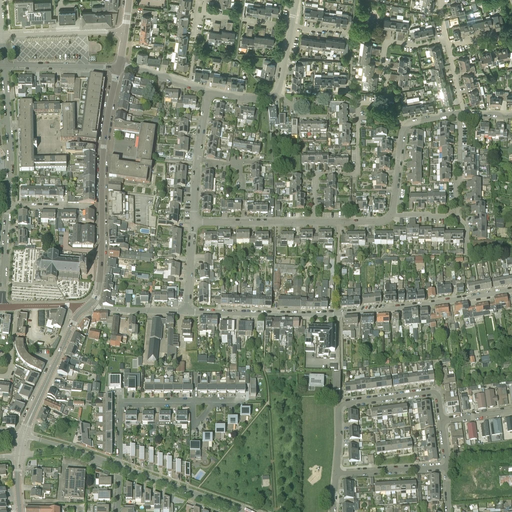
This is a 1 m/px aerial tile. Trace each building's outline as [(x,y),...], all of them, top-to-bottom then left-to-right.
[(56,22),(56,18),(51,18),(51,9),(51,8),(51,2),(33,3),(32,0),(28,0),(14,0),(15,6),(18,6),(18,20),(25,19),(25,25),(30,25),(30,24),(56,22)] [(451,10),(459,8),(463,7),(462,2),(458,3),(457,0),(456,0),(451,1),(452,4),(449,5),(451,10)] [(109,8),(109,9),(117,9),(118,1),(109,1),(105,1),(105,7),(92,7),(92,12),(101,12),(101,13),(108,13),(109,8)] [(258,16),(259,7),(260,4),(253,3),(253,6),(252,15),(258,16)] [(177,14),(184,15),(184,12),(189,13),(189,6),(181,5),(179,5),(177,14)] [(245,14),(252,15),(253,6),(247,5),(244,5),(243,12),(246,12),(245,14)] [(278,11),(280,12),(281,5),(278,5),(278,7),(272,6),(271,15),(277,16),(278,11)] [(420,11),(423,12),(432,13),(433,7),(422,5),(421,5),(420,11)] [(59,10),(59,13),(59,22),(75,22),(75,18),(78,17),(78,7),(76,8),(76,7),(74,7),(74,10),(59,10)] [(455,17),(461,15),(460,12),(459,8),(451,10),(452,14),(454,14),(455,17)] [(141,22),(153,23),(154,18),(157,19),(157,16),(152,15),(152,13),(151,13),(152,10),(143,9),(141,22)] [(101,26),(111,26),(115,25),(117,12),(108,13),(101,13),(101,12),(92,12),(91,12),(81,12),(81,27),(91,26),(101,26)] [(346,26),(347,23),(350,23),(351,15),(348,15),(348,14),(342,13),(342,14),(340,25),(346,26)] [(178,23),(187,25),(188,18),(183,18),(184,15),(177,14),(177,17),(176,16),(175,23),(178,23)] [(491,22),(491,25),(492,28),(495,27),(495,29),(500,28),(500,26),(503,25),(501,15),(498,16),(498,20),(493,21),(491,22)] [(391,29),(395,29),(396,18),(390,17),(390,20),(388,32),(390,33),(391,29)] [(489,25),(491,25),(491,22),(490,19),(487,19),(482,20),(484,29),(489,28),(489,25)] [(479,30),(484,29),(482,20),(477,21),(477,22),(475,22),(476,28),(479,28),(479,30)] [(402,22),(400,34),(403,34),(403,30),(407,31),(408,23),(402,22)] [(473,29),(476,28),(475,22),(472,23),(467,24),(469,32),(474,31),(473,29)] [(177,32),(185,33),(186,31),(187,25),(178,23),(177,32)] [(464,33),(469,32),(467,24),(462,25),(460,26),(461,32),(464,31),(464,33)] [(451,27),(452,30),(454,39),(459,38),(459,35),(462,35),(461,32),(460,26),(451,27)] [(421,38),(419,30),(419,27),(412,28),(412,29),(409,29),(410,33),(413,32),(415,40),(421,38)] [(421,38),(427,37),(426,29),(419,30),(421,38)] [(178,42),(186,43),(187,37),(185,37),(185,33),(177,32),(176,35),(179,36),(178,42)] [(144,43),(151,43),(151,40),(148,40),(148,36),(140,34),(139,41),(144,42),(144,43)] [(84,39),(89,54),(93,52),(88,38),(84,39)] [(362,49),(374,51),(375,49),(371,48),(371,44),(363,43),(362,49)] [(432,55),(440,54),(439,47),(434,48),(434,46),(427,47),(428,50),(429,50),(430,51),(429,52),(430,55),(431,56),(432,55)] [(504,63),(503,59),(501,50),(496,51),(497,56),(494,57),(496,65),(504,63)] [(174,61),(185,62),(186,56),(183,56),(184,53),(175,52),(174,61)] [(491,66),(496,65),(494,57),(492,58),(490,52),(485,54),(487,63),(491,62),(491,66)] [(147,58),(147,54),(138,53),(137,60),(146,61),(146,63),(149,63),(149,65),(160,66),(161,59),(147,58)] [(459,65),(468,63),(468,59),(471,58),(470,53),(462,55),(463,58),(458,59),(459,65)] [(484,64),(487,63),(485,54),(479,55),(481,60),(478,61),(480,68),(484,67),(484,64)] [(366,62),(373,63),(373,61),(369,60),(370,56),(362,55),(359,55),(359,61),(361,62),(363,62),(365,63),(366,62)] [(394,64),(406,66),(407,60),(409,60),(409,57),(403,56),(402,59),(399,59),(399,62),(394,61),(394,64)] [(265,70),(273,72),(274,65),(270,64),(271,61),(264,60),(263,63),(266,64),(265,70)] [(295,69),(306,70),(307,64),(308,64),(308,61),(298,60),(298,63),(295,63),(295,69)] [(175,68),(178,68),(187,69),(188,63),(185,62),(174,61),(176,62),(175,68)] [(365,69),(377,70),(377,68),(373,67),(374,63),(373,63),(366,62),(365,63),(363,62),(362,68),(365,68),(365,69)] [(467,72),(475,70),(474,65),(469,66),(468,63),(459,65),(460,70),(466,69),(467,72)] [(403,71),(405,72),(406,66),(394,64),(394,67),(398,67),(397,71),(400,72),(403,72),(403,71)] [(434,74),(442,72),(441,67),(438,67),(435,67),(433,68),(430,69),(431,75),(434,74)] [(194,79),(200,80),(201,71),(195,70),(196,68),(193,68),(192,74),(194,75),(194,79)] [(261,75),(260,79),(267,80),(268,77),(272,78),(273,72),(265,70),(264,76),(261,75)] [(464,81),(473,79),(472,75),(476,75),(475,70),(467,72),(468,74),(462,76),(464,81)] [(207,78),(210,79),(211,72),(208,72),(201,71),(200,80),(207,81),(207,78)] [(212,84),(218,85),(220,76),(213,75),(214,73),(211,72),(210,79),(212,79),(212,84)] [(346,81),(348,81),(349,74),(346,74),(346,75),(339,74),(339,77),(339,85),(345,86),(346,81)] [(43,86),(47,86),(47,76),(43,76),(43,77),(40,77),(40,86),(40,87),(35,87),(35,95),(41,95),(41,89),(43,89),(43,86)] [(102,81),(103,81),(103,78),(90,76),(90,81),(89,89),(83,142),(96,144),(99,122),(99,120),(100,114),(104,89),(105,81),(102,81)] [(225,83),(228,83),(229,77),(226,76),(225,77),(220,76),(218,85),(225,85),(225,83)] [(131,85),(152,89),(153,82),(124,77),(122,84),(131,85)] [(230,88),(236,89),(237,81),(231,80),(232,77),(229,77),(228,83),(231,84),(230,88)] [(409,89),(409,85),(410,79),(395,77),(394,79),(399,80),(398,84),(399,84),(399,88),(401,88),(401,91),(409,89)] [(35,87),(32,87),(32,78),(25,78),(25,87),(29,87),(31,87),(31,95),(35,95),(35,87)] [(243,86),(246,86),(247,79),(244,79),(244,81),(237,81),(236,89),(243,90),(243,86)] [(435,87),(439,86),(444,85),(444,84),(445,84),(443,79),(435,80),(433,81),(434,87),(435,87)] [(472,88),(479,86),(478,81),(474,82),(473,79),(464,81),(465,86),(471,85),(472,88)] [(95,149),(88,148),(82,147),(79,147),(79,144),(79,142),(83,142),(89,89),(90,81),(74,81),(74,87),(74,95),(67,95),(67,105),(60,105),(60,104),(32,105),(32,103),(18,103),(19,137),(19,172),(34,172),(34,170),(66,169),(66,158),(33,158),(34,165),(32,165),(31,110),(32,110),(32,116),(60,115),(60,142),(74,141),(77,141),(77,144),(77,146),(74,146),(66,146),(66,154),(76,154),(84,154),(95,154),(95,149)] [(302,92),(302,89),(302,85),(300,85),(300,82),(292,82),(291,88),(296,89),(296,92),(302,92)] [(442,92),(450,90),(448,83),(445,84),(444,84),(444,85),(439,86),(439,89),(441,88),(442,92)] [(121,90),(143,94),(144,91),(131,89),(131,85),(122,84),(121,90)] [(468,97),(478,95),(481,95),(479,86),(472,88),(472,91),(467,92),(468,97)] [(503,100),(503,92),(503,91),(495,91),(495,97),(494,107),(500,107),(500,100),(503,100)] [(505,105),(511,106),(511,96),(508,96),(508,92),(503,92),(503,100),(506,100),(505,105)] [(489,107),(494,107),(495,97),(491,97),(491,94),(486,93),(486,101),(489,101),(489,107)] [(476,105),(483,103),(482,98),(479,99),(478,95),(468,97),(470,103),(475,102),(476,105)] [(443,107),(449,106),(448,103),(453,102),(451,96),(443,98),(441,98),(443,107)] [(118,103),(135,106),(136,100),(129,98),(120,97),(118,103)] [(183,106),(189,107),(189,98),(183,98),(183,102),(180,102),(179,109),(183,109),(183,106)] [(127,110),(128,110),(143,112),(144,108),(135,106),(118,103),(117,111),(127,113),(127,110)] [(214,111),(223,113),(230,114),(231,110),(228,109),(228,107),(224,106),(215,105),(214,111)] [(241,112),(238,111),(237,118),(236,120),(242,121),(243,117),(247,117),(248,109),(241,108),(241,112)] [(275,126),(279,126),(279,116),(276,116),(275,108),(273,109),(273,110),(268,110),(269,120),(275,120),(275,126)] [(256,122),(256,121),(257,114),(255,114),(254,114),(255,110),(253,110),(248,109),(247,117),(246,121),(253,122),(256,122)] [(224,120),(222,120),(223,113),(214,111),(213,118),(217,119),(216,121),(223,123),(224,120)] [(115,123),(130,125),(131,119),(128,118),(128,116),(116,114),(115,123)] [(288,126),(288,124),(288,119),(285,119),(285,116),(279,116),(279,126),(288,126)] [(179,127),(187,128),(188,122),(190,122),(190,119),(184,119),(180,119),(180,121),(179,121),(179,127)] [(211,131),(220,132),(222,133),(222,129),(224,129),(225,126),(227,127),(227,126),(229,127),(229,124),(223,123),(216,121),(216,125),(212,124),(211,131)] [(297,133),(297,124),(297,122),(291,122),(291,124),(288,124),(288,126),(288,135),(291,135),(291,136),(297,136),(297,133)] [(157,129),(130,125),(115,123),(114,131),(139,134),(135,163),(140,164),(140,167),(118,164),(119,159),(110,158),(109,178),(111,178),(110,184),(121,185),(120,185),(120,184),(123,184),(123,180),(149,183),(157,129)] [(300,134),(307,134),(306,124),(303,124),(303,123),(300,123),(300,124),(297,124),(297,133),(300,133),(300,134)] [(480,137),(484,137),(484,125),(480,125),(480,131),(476,131),(476,138),(480,138),(480,137)] [(506,134),(506,132),(503,132),(503,126),(499,126),(499,138),(502,138),(502,139),(506,139),(510,139),(510,135),(506,134)] [(177,137),(184,137),(184,134),(187,135),(187,128),(179,127),(179,128),(175,127),(174,137),(177,137)] [(413,138),(422,138),(422,133),(424,133),(424,130),(419,130),(419,133),(413,133),(413,135),(411,135),(411,139),(413,139),(413,138)] [(210,138),(219,139),(220,132),(211,131),(210,138)] [(374,140),(380,140),(380,137),(386,137),(386,131),(376,131),(376,137),(374,137),(374,140)] [(179,146),(188,147),(188,140),(183,140),(184,137),(177,137),(177,140),(179,140),(179,146)] [(208,144),(220,146),(220,142),(220,139),(219,139),(210,138),(209,137),(208,144)] [(232,151),(239,152),(240,144),(237,143),(237,140),(234,140),(232,151)] [(253,146),(252,154),(259,155),(260,144),(255,143),(254,146),(253,146)] [(179,158),(179,156),(182,156),(183,153),(187,153),(188,147),(179,146),(179,152),(176,152),(176,153),(174,152),(174,155),(175,155),(175,157),(176,157),(176,158),(179,158)] [(376,157),(383,156),(383,153),(391,153),(391,148),(381,148),(376,148),(376,157)] [(206,158),(214,159),(214,160),(216,160),(216,159),(217,159),(218,153),(216,152),(207,151),(206,158)] [(379,165),(389,165),(389,160),(383,160),(383,156),(376,157),(377,160),(379,160),(379,165)] [(175,174),(186,174),(186,168),(182,168),(182,165),(175,164),(175,167),(175,168),(175,174)] [(251,174),(259,174),(259,167),(262,167),(262,164),(254,164),(254,167),(251,167),(251,174)] [(373,173),(380,173),(382,173),(382,170),(389,170),(389,165),(379,165),(375,165),(375,170),(373,170),(373,173)] [(371,182),(376,182),(386,182),(386,176),(380,176),(380,173),(373,173),(371,173),(371,182)] [(173,189),(180,190),(180,187),(185,187),(185,181),(174,180),(173,189)] [(373,190),(380,190),(380,187),(386,187),(386,182),(376,182),(376,187),(373,187),(373,190)] [(108,191),(120,192),(121,185),(110,184),(109,184),(108,191)] [(28,197),(35,198),(35,189),(29,188),(29,185),(27,185),(27,189),(28,189),(28,197)] [(42,198),(49,198),(49,189),(43,189),(43,185),(41,185),(41,189),(42,189),(42,198)] [(63,198),(63,194),(63,189),(60,189),(60,185),(58,185),(56,185),(55,185),(55,189),(56,189),(56,198),(63,198)] [(206,196),(213,196),(214,196),(214,193),(212,193),(212,186),(203,185),(203,192),(206,193),(206,196)] [(172,198),(181,199),(181,192),(180,192),(180,190),(173,189),(173,192),(172,198)] [(127,224),(133,225),(133,212),(133,205),(133,197),(125,196),(108,194),(108,199),(108,210),(108,221),(123,222),(123,223),(127,224)] [(202,205),(210,206),(211,199),(213,199),(213,196),(206,196),(206,199),(203,198),(202,205)] [(356,211),(361,211),(361,200),(356,200),(356,198),(352,198),(352,205),(356,205),(356,211)] [(366,205),(369,205),(370,198),(366,198),(366,200),(361,200),(361,211),(366,211),(366,205)] [(372,212),(378,212),(378,202),(373,202),(373,198),(370,198),(369,205),(372,205),(372,212)] [(267,208),(274,208),(274,199),(270,199),(268,199),(267,199),(267,201),(264,201),(264,205),(260,205),(260,213),(267,213),(267,208)] [(227,212),(234,212),(234,203),(231,203),(231,201),(224,201),(224,208),(227,208),(227,212)] [(241,208),(244,208),(244,201),(241,201),(241,203),(234,203),(234,212),(241,212),(241,208)] [(247,214),(254,214),(254,205),(247,205),(247,201),(244,201),(244,208),(247,208),(247,214)] [(41,221),(48,221),(48,212),(41,212),(41,219),(38,219),(37,226),(41,226),(41,221)] [(55,225),(58,225),(58,218),(55,218),(55,212),(48,212),(48,221),(55,221),(55,225)] [(61,221),(68,221),(68,212),(61,212),(61,218),(58,218),(58,225),(61,225),(61,221)] [(79,224),(79,217),(76,217),(76,212),(68,212),(68,221),(68,224),(79,224)] [(79,217),(79,224),(82,224),(94,224),(94,212),(79,212),(79,217)] [(158,225),(165,226),(172,226),(172,223),(177,224),(177,217),(169,217),(168,220),(167,220),(167,221),(158,221),(158,225)] [(31,226),(27,226),(27,219),(18,219),(18,226),(24,226),(24,229),(31,229),(31,226)] [(116,231),(120,231),(126,232),(127,224),(123,223),(123,222),(108,221),(108,227),(109,227),(116,227),(116,231)] [(73,228),(73,246),(82,246),(94,247),(94,235),(95,235),(95,233),(94,232),(95,231),(95,229),(94,228),(82,228),(79,228),(73,228)] [(172,237),(181,238),(181,231),(177,231),(177,228),(170,228),(170,231),(172,231),(172,237)] [(18,239),(27,239),(27,232),(31,232),(31,229),(24,229),(24,232),(18,232),(18,239)] [(230,242),(233,242),(233,236),(230,236),(230,232),(223,232),(223,241),(230,241),(230,242)] [(236,241),(243,241),(243,232),(236,232),(236,236),(233,236),(233,242),(236,242),(236,241)] [(249,244),(252,244),(252,237),(249,237),(249,232),(243,232),(243,241),(249,241),(249,244)] [(299,241),(306,241),(306,232),(299,232),(299,237),(296,237),(296,244),(296,245),(299,245),(299,244),(299,241)] [(312,242),(315,242),(315,235),(312,235),(312,232),(306,232),(306,241),(312,241),(312,242)] [(318,241),(325,241),(325,232),(318,232),(318,235),(315,235),(315,242),(318,242),(318,241)] [(374,237),(371,237),(371,244),(372,244),(374,244),(374,242),(380,242),(380,233),(374,233),(374,237)] [(255,246),(261,246),(261,234),(255,234),(255,237),(252,237),(252,244),(255,244),(255,246)] [(268,244),(271,244),(271,237),(268,237),(268,234),(261,234),(261,246),(268,246),(268,244)] [(280,245),(287,245),(287,234),(280,234),(280,237),(277,237),(277,244),(280,244),(280,245)] [(293,244),(296,244),(296,237),(293,237),(293,234),(287,234),(287,245),(293,245),(293,244)] [(341,245),(352,244),(352,234),(345,234),(345,237),(341,237),(341,245)] [(364,244),(367,244),(367,237),(364,237),(364,234),(358,234),(358,242),(364,242),(364,244)] [(24,250),(31,250),(31,246),(27,246),(27,239),(18,239),(18,246),(24,246),(24,250)] [(116,247),(119,247),(119,250),(128,251),(128,247),(126,247),(126,243),(123,242),(123,239),(115,239),(116,247)] [(168,256),(168,259),(175,259),(175,256),(179,257),(180,250),(171,249),(169,249),(169,256),(168,256)] [(109,250),(108,258),(136,261),(140,262),(150,263),(151,259),(152,259),(153,255),(149,254),(146,254),(141,253),(141,254),(125,252),(123,251),(109,250)] [(56,280),(61,280),(61,281),(62,281),(62,280),(63,281),(65,282),(66,281),(67,281),(66,281),(67,281),(68,281),(68,282),(71,282),(71,281),(72,281),(72,282),(73,282),(73,281),(78,282),(79,282),(79,281),(78,281),(78,280),(80,280),(80,277),(79,277),(80,277),(79,276),(79,275),(79,274),(85,274),(86,275),(86,274),(86,268),(87,267),(87,266),(86,267),(82,267),(82,265),(81,265),(81,261),(80,261),(80,260),(80,259),(79,259),(74,259),(74,258),(74,259),(73,259),(73,258),(70,258),(69,258),(68,258),(67,258),(67,257),(64,257),(64,258),(63,258),(63,257),(63,258),(57,257),(57,256),(58,256),(57,256),(57,255),(57,254),(57,255),(49,255),(49,254),(48,254),(43,254),(43,256),(42,256),(42,257),(41,257),(38,257),(38,263),(37,263),(38,263),(37,265),(36,265),(35,265),(36,266),(36,268),(35,268),(35,269),(36,269),(37,271),(37,272),(37,273),(36,273),(35,282),(41,282),(46,282),(47,282),(47,281),(55,282),(55,283),(55,282),(56,282),(56,281),(56,280)] [(126,265),(116,264),(116,262),(109,261),(108,261),(107,270),(115,270),(124,271),(125,272),(126,265)] [(170,271),(179,272),(180,265),(175,265),(175,262),(165,261),(164,264),(168,265),(171,265),(170,271)] [(200,274),(212,273),(212,271),(212,267),(213,267),(213,264),(211,264),(205,264),(205,267),(200,267),(200,274)] [(115,280),(117,280),(121,280),(121,277),(123,277),(124,271),(115,270),(107,270),(105,278),(112,278),(115,279),(115,280)] [(167,277),(167,280),(174,281),(174,278),(179,278),(179,272),(170,271),(170,277),(167,277)] [(203,283),(210,283),(210,280),(209,280),(209,277),(210,277),(213,277),(213,273),(212,273),(200,274),(200,280),(203,280),(203,283)] [(119,287),(111,286),(111,284),(112,278),(105,278),(104,283),(103,294),(116,294),(118,295),(118,289),(119,289),(119,287)] [(424,301),(423,291),(419,292),(419,290),(418,290),(418,281),(415,281),(415,292),(416,301),(424,301)] [(443,296),(451,295),(450,287),(455,287),(455,286),(455,281),(452,281),(452,284),(443,284),(443,285),(443,296)] [(198,292),(208,292),(208,286),(210,286),(210,283),(203,283),(203,286),(198,286),(198,292)] [(426,291),(427,291),(428,298),(434,297),(434,290),(430,290),(429,286),(429,284),(425,284),(426,291)] [(405,302),(416,301),(415,292),(413,292),(413,290),(406,291),(406,289),(407,289),(407,285),(405,285),(405,302)] [(154,302),(160,303),(161,294),(161,291),(154,291),(155,287),(152,287),(151,295),(151,298),(154,298),(154,302)] [(301,288),(301,287),(294,287),(293,294),(294,294),(294,298),(278,298),(278,309),(300,309),(301,288)] [(313,309),(320,310),(322,287),(318,287),(317,289),(317,296),(315,298),(315,301),(314,301),(313,309)] [(167,292),(167,300),(173,300),(173,298),(176,298),(176,291),(173,291),(173,292),(167,292)] [(112,307),(113,303),(110,302),(110,301),(110,300),(110,297),(116,298),(116,294),(103,294),(102,306),(112,307)] [(151,298),(151,295),(140,294),(140,300),(140,304),(148,304),(148,302),(151,302),(151,298)] [(506,308),(510,307),(508,299),(507,299),(506,296),(500,297),(501,305),(505,304),(506,308)] [(495,306),(501,305),(500,297),(493,298),(494,303),(491,304),(492,308),(492,311),(496,310),(495,306)] [(474,325),(472,314),(471,308),(468,308),(467,303),(460,304),(462,312),(463,318),(468,317),(470,326),(474,325)] [(458,313),(462,312),(460,304),(454,305),(455,312),(454,312),(454,316),(458,316),(458,313)] [(488,309),(492,308),(491,304),(487,305),(487,304),(481,305),(482,313),(489,312),(488,309)] [(476,314),(482,313),(481,305),(475,306),(475,307),(471,308),(472,314),(476,314)] [(446,318),(451,317),(450,313),(448,313),(447,306),(441,307),(442,318),(446,318)] [(430,317),(430,321),(442,319),(442,318),(441,307),(435,308),(436,315),(430,316),(430,317)] [(54,327),(60,329),(65,313),(58,310),(58,311),(49,311),(50,321),(52,322),(51,326),(54,327)] [(425,325),(429,325),(429,324),(430,324),(430,321),(430,317),(427,318),(427,310),(419,310),(420,318),(424,318),(425,325)] [(407,327),(409,327),(412,327),(412,323),(411,311),(402,312),(403,321),(403,323),(406,323),(407,327)] [(107,327),(112,327),(113,318),(107,318),(107,313),(99,313),(99,322),(102,322),(102,326),(107,325),(107,327)] [(26,330),(23,330),(23,321),(27,322),(27,316),(18,315),(16,336),(22,336),(25,337),(26,330)] [(9,336),(10,318),(4,317),(4,322),(1,322),(1,325),(4,325),(3,335),(9,336)] [(152,320),(150,340),(160,341),(161,341),(162,325),(165,325),(165,326),(166,326),(166,330),(168,330),(166,360),(176,360),(176,348),(173,348),(173,336),(173,330),(174,317),(166,317),(166,321),(152,320)] [(118,318),(113,318),(112,327),(110,341),(120,344),(125,345),(127,338),(117,335),(118,318)] [(342,333),(350,332),(350,318),(344,318),(344,325),(342,325),(342,333)] [(276,341),(279,341),(279,320),(271,320),(271,330),(273,330),(273,335),(276,335),(276,341)] [(74,335),(81,337),(82,333),(81,333),(84,329),(84,330),(85,330),(84,335),(86,336),(89,322),(84,321),(74,335)] [(302,334),(305,334),(305,332),(305,328),(301,328),(301,321),(300,321),(293,321),(292,329),(298,329),(298,333),(299,334),(302,334)] [(182,322),(182,331),(182,335),(182,338),(184,338),(184,340),(193,340),(193,335),(190,335),(190,331),(190,327),(191,327),(191,326),(190,326),(190,323),(182,322)] [(308,332),(305,332),(305,334),(305,345),(308,345),(311,345),(311,337),(317,337),(317,336),(318,336),(319,328),(308,327),(308,332)] [(334,352),(335,328),(319,328),(318,336),(318,341),(319,341),(319,350),(318,350),(318,356),(323,356),(326,356),(328,356),(328,352),(334,352)] [(78,345),(82,347),(85,339),(81,337),(74,335),(70,345),(76,348),(77,346),(78,346),(78,345)] [(160,341),(150,340),(147,362),(158,363),(160,341)] [(23,342),(23,341),(16,341),(16,344),(16,348),(17,352),(24,350),(24,349),(24,348),(24,346),(23,345),(23,344),(23,343),(23,342)] [(65,357),(86,364),(88,360),(78,356),(75,355),(77,351),(80,352),(82,347),(78,345),(78,346),(77,346),(76,348),(70,345),(65,357)] [(22,362),(28,356),(26,354),(26,353),(25,352),(25,351),(24,350),(17,352),(18,355),(20,358),(21,361),(22,362)] [(471,367),(475,367),(474,358),(477,357),(476,350),(468,352),(471,367)] [(30,368),(31,368),(35,361),(33,361),(32,360),(31,359),(29,357),(28,356),(22,362),(24,363),(27,366),(30,368)] [(61,365),(75,369),(76,365),(79,366),(80,363),(74,362),(74,361),(69,360),(69,361),(63,360),(63,361),(61,365)] [(38,376),(40,373),(41,373),(45,366),(35,361),(31,368),(34,370),(32,373),(38,376)] [(511,361),(501,363),(502,369),(511,368),(511,361)] [(176,373),(184,373),(184,363),(176,363),(176,373)] [(197,369),(198,369),(198,372),(206,372),(206,370),(213,370),(213,372),(219,372),(219,365),(205,364),(197,364),(197,369)] [(57,374),(67,376),(69,372),(73,373),(73,372),(78,373),(79,370),(75,369),(61,365),(57,374)] [(443,381),(455,379),(454,375),(447,376),(446,369),(443,369),(443,371),(442,371),(443,381)] [(28,378),(37,382),(40,377),(38,376),(32,373),(30,372),(28,378)] [(135,390),(135,388),(139,388),(140,375),(129,375),(124,375),(124,388),(128,388),(128,391),(133,391),(135,391),(135,390)] [(121,389),(121,377),(109,376),(109,389),(121,389)] [(324,377),(309,376),(309,386),(323,386),(324,377)] [(151,392),(154,392),(154,384),(154,377),(151,377),(151,384),(144,384),(144,393),(151,393),(151,392)] [(161,392),(163,392),(163,384),(164,384),(164,377),(160,377),(160,384),(154,384),(154,392),(154,393),(161,393),(161,392)] [(170,392),(173,392),(173,384),(173,377),(170,377),(170,384),(164,384),(163,384),(163,392),(163,393),(170,393),(170,392)] [(180,392),(182,392),(182,384),(183,384),(183,377),(179,377),(179,384),(173,384),(173,392),(173,393),(180,393),(180,392)] [(192,392),(192,377),(189,377),(189,384),(183,384),(182,384),(182,392),(182,393),(189,393),(189,392),(192,392)] [(207,393),(207,392),(207,384),(201,384),(201,377),(197,377),(197,392),(198,392),(200,392),(200,393),(207,393)] [(217,393),(217,392),(217,384),(216,384),(210,384),(210,377),(207,377),(207,384),(207,392),(210,392),(210,393),(217,393)] [(226,393),(226,392),(226,384),(220,384),(220,377),(216,377),(216,384),(217,384),(217,392),(219,392),(219,393),(226,393)] [(236,393),(236,392),(236,384),(235,384),(229,384),(229,377),(226,377),(226,384),(226,392),(229,392),(229,393),(236,393)] [(236,384),(236,392),(238,392),(238,393),(245,393),(245,385),(245,384),(239,384),(239,377),(235,377),(235,384),(236,384)] [(28,385),(34,388),(37,382),(28,378),(25,383),(28,385)] [(446,392),(450,391),(449,385),(456,384),(455,379),(443,381),(444,390),(445,390),(446,392)] [(30,396),(33,391),(27,388),(28,385),(25,383),(23,382),(21,385),(24,386),(21,391),(30,396)] [(72,388),(71,391),(82,392),(83,383),(73,382),(72,388)] [(53,389),(64,390),(64,392),(65,392),(64,396),(71,396),(71,391),(68,391),(69,388),(65,387),(65,385),(54,383),(53,389)] [(11,398),(12,392),(9,392),(10,385),(4,384),(3,393),(9,394),(8,397),(11,398)] [(47,397),(53,400),(54,399),(55,399),(56,401),(65,402),(65,397),(59,397),(60,394),(57,393),(50,389),(47,395),(48,396),(47,397)] [(504,406),(503,400),(507,400),(507,395),(503,396),(502,389),(498,390),(500,407),(504,406)] [(22,398),(28,401),(30,396),(21,391),(19,396),(17,395),(15,398),(20,401),(22,398)] [(446,403),(458,402),(457,397),(451,398),(450,391),(446,392),(446,394),(445,394),(446,403)] [(487,408),(495,407),(493,391),(485,392),(487,408)] [(103,405),(111,405),(112,405),(112,398),(111,398),(111,395),(98,394),(98,399),(102,399),(103,404),(103,405)] [(479,410),(486,410),(484,394),(477,395),(477,398),(479,410)] [(473,411),(472,399),(471,395),(463,396),(465,412),(473,411)] [(22,412),(25,407),(19,404),(20,401),(15,398),(14,401),(16,402),(13,407),(22,412)] [(54,411),(62,414),(65,406),(60,403),(59,406),(45,400),(43,406),(53,410),(54,411)] [(73,406),(84,407),(84,403),(73,402),(73,401),(71,401),(70,402),(68,402),(67,410),(73,410),(73,408),(73,406)] [(449,415),(453,414),(452,407),(459,406),(458,402),(446,403),(447,413),(449,413),(449,415)] [(103,414),(111,414),(112,414),(112,407),(111,407),(111,405),(103,405),(103,404),(96,404),(96,408),(103,408),(103,414)] [(14,414),(20,417),(22,412),(13,407),(11,412),(9,411),(7,414),(13,417),(14,414)] [(246,417),(250,417),(250,409),(240,409),(240,422),(244,425),(244,422),(245,422),(246,417)] [(55,422),(57,419),(48,415),(49,413),(41,410),(38,415),(46,419),(51,421),(55,422)] [(131,426),(131,423),(131,413),(126,413),(125,413),(125,414),(122,415),(122,423),(125,423),(125,426),(131,426)] [(131,423),(139,423),(139,415),(136,414),(136,413),(131,413),(131,423)] [(139,423),(148,423),(148,413),(143,413),(142,413),(142,414),(139,415),(139,423)] [(148,426),(156,426),(156,415),(153,414),(153,413),(148,413),(148,423),(148,426)] [(165,427),(165,423),(165,413),(159,413),(159,414),(156,415),(156,426),(156,427),(165,427)] [(165,423),(173,423),(173,415),(170,414),(170,413),(165,413),(165,423)] [(173,423),(181,423),(181,413),(176,413),(176,414),(173,415),(173,423)] [(187,423),(190,422),(190,415),(187,414),(187,413),(181,413),(181,423),(181,425),(187,425),(187,423)] [(103,424),(111,424),(112,424),(112,417),(111,417),(111,414),(103,414),(96,414),(96,418),(103,418),(103,423),(103,424)] [(36,421),(44,425),(46,419),(38,415),(36,421)] [(349,426),(358,426),(357,417),(348,418),(348,424),(349,424),(349,426)] [(233,425),(237,425),(237,418),(228,418),(228,431),(232,434),(232,431),(233,431),(233,425)] [(15,428),(15,427),(15,419),(3,419),(2,423),(6,424),(6,428),(15,428)] [(494,435),(502,434),(500,419),(492,420),(494,435)] [(103,433),(111,433),(112,433),(112,426),(111,426),(111,424),(103,424),(103,423),(96,423),(96,427),(103,427),(103,433)] [(462,435),(462,430),(455,431),(454,424),(450,425),(450,427),(449,427),(451,436),(462,435)] [(469,441),(476,440),(474,424),(467,425),(469,441)] [(82,436),(90,436),(89,426),(78,425),(82,426),(82,436)] [(221,434),(225,434),(225,426),(215,426),(215,440),(219,443),(219,439),(220,439),(221,434)] [(349,435),(358,434),(358,426),(349,426),(349,429),(349,435)] [(102,443),(111,443),(112,443),(112,436),(111,436),(111,433),(103,433),(96,433),(96,437),(102,437),(102,442),(102,443)] [(350,443),(359,443),(358,434),(349,435),(349,441),(350,441),(350,443)] [(208,443),(212,443),(212,435),(202,435),(202,448),(207,451),(207,448),(208,443)] [(453,447),(457,447),(456,440),(463,439),(462,435),(451,436),(452,446),(453,446),(453,447)] [(83,445),(83,446),(91,449),(91,448),(90,436),(82,436),(83,445)] [(111,456),(111,452),(112,452),(112,445),(111,445),(111,443),(102,443),(102,442),(96,442),(96,446),(102,446),(102,453),(111,456)] [(348,452),(357,451),(357,448),(359,448),(359,443),(350,443),(350,446),(348,447),(348,452)] [(200,444),(190,444),(190,466),(190,460),(194,460),(194,457),(195,457),(195,451),(200,451),(200,444)] [(135,459),(135,451),(135,445),(130,445),(130,448),(126,448),(126,456),(126,455),(130,455),(130,459),(135,459)] [(466,458),(465,453),(458,454),(457,447),(453,447),(453,449),(452,450),(454,459),(453,459),(466,458)] [(144,462),(144,454),(144,449),(139,449),(139,451),(135,451),(135,459),(139,459),(139,462),(140,462),(144,462)] [(153,465),(153,457),(153,452),(148,452),(148,454),(144,454),(144,462),(148,462),(148,465),(149,465),(153,465)] [(162,468),(162,460),(162,455),(157,455),(157,457),(153,457),(153,465),(157,465),(157,468),(158,468),(162,468)] [(171,471),(171,463),(171,458),(167,458),(167,460),(162,460),(162,468),(167,468),(167,472),(167,471),(171,471)] [(181,474),(181,467),(181,461),(176,461),(176,463),(171,463),(171,471),(176,471),(176,475),(176,474),(181,474)] [(185,478),(190,478),(190,464),(185,464),(185,467),(181,467),(181,474),(185,474),(185,478)] [(42,479),(44,479),(45,474),(51,474),(51,469),(50,469),(37,468),(36,468),(36,471),(33,471),(32,478),(42,479)] [(64,499),(84,500),(85,472),(71,471),(70,471),(66,470),(64,499)] [(111,481),(107,481),(107,480),(107,477),(107,476),(99,473),(99,487),(111,487),(111,481)] [(135,500),(135,492),(132,492),(132,486),(132,485),(126,483),(126,484),(126,489),(124,489),(124,494),(126,494),(126,500),(135,500)] [(144,503),(144,495),(141,495),(141,489),(141,488),(135,486),(135,487),(135,492),(135,500),(141,500),(141,503),(144,503)] [(110,495),(106,495),(106,494),(106,493),(106,490),(107,490),(92,490),(93,490),(93,495),(98,495),(98,500),(110,500),(110,495)] [(154,507),(154,499),(150,499),(150,493),(151,492),(145,490),(144,491),(144,495),(144,503),(144,507),(154,507)] [(163,510),(163,502),(160,502),(160,496),(160,495),(154,493),(154,494),(154,499),(154,507),(154,510),(163,510)] [(345,503),(353,502),(353,494),(343,494),(344,500),(345,503)] [(163,497),(163,502),(163,510),(168,510),(167,511),(172,511),(173,505),(172,505),(172,506),(169,506),(169,500),(169,499),(163,497)] [(342,511),(352,511),(351,508),(353,508),(353,502),(345,503),(345,506),(342,506),(342,511)]
